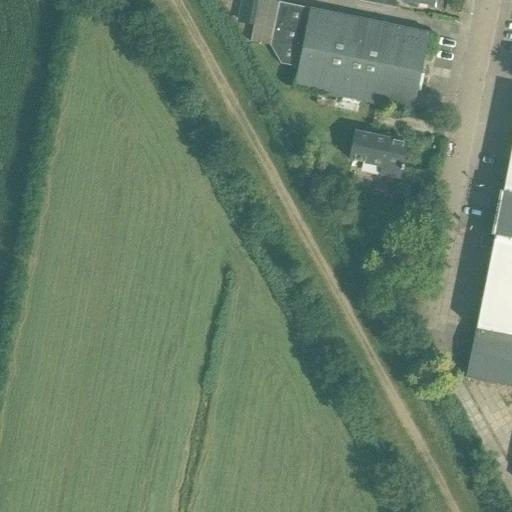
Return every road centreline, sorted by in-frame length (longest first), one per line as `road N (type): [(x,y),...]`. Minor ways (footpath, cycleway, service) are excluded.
road 1 (track): [(464,511),(174,0)]
road 2 (unclassified): [(432,318),(490,0)]
